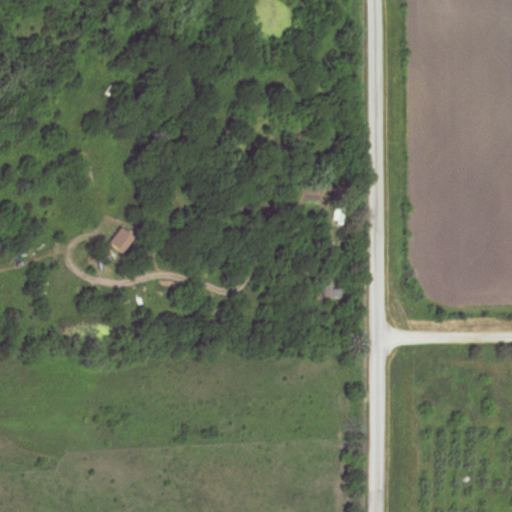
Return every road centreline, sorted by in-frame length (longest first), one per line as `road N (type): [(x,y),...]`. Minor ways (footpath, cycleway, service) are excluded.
road 1 (tertiary): [(373,511),(372,0)]
road 2 (residential): [(374,334),(511,334)]
